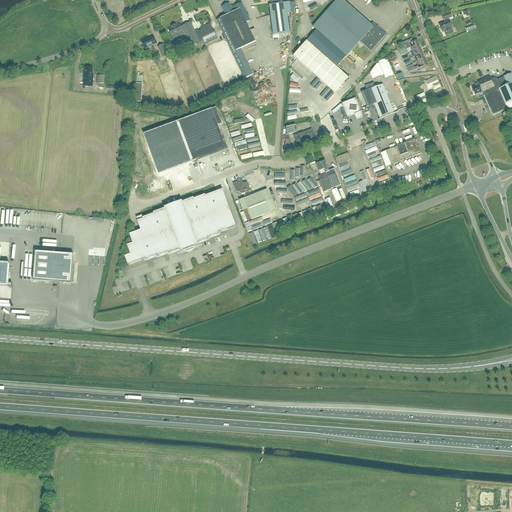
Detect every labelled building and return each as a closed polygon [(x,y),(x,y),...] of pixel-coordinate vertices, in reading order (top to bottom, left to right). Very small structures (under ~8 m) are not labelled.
[(293,56),(335,93),(348,78),(337,68),(346,57),(360,42),(371,52),(386,35),(373,23),(371,25),(342,0),(336,0),(313,27),(316,30),(293,56)] [(284,3),(271,5),(272,15),(271,15),(273,35),(289,33),(287,13),(291,13),(289,2),(284,3)] [(226,16),(217,20),(244,80),(251,76),(239,50),(256,43),(247,23),(250,22),(242,3),(232,8),(229,4),(222,7),(226,16)] [(443,20),(444,20),(445,22),(439,25),(441,29),(441,31),(442,32),(443,33),(445,32),(447,36),(446,36),(453,33),(452,29),(453,28),(450,21),(449,21),(448,19),(452,18),(451,13),(442,16),(443,20)] [(183,31),(191,47),(200,43),(200,41),(202,40),(205,45),(217,40),(210,23),(197,29),(200,35),(197,36),(191,22),(181,27),(180,24),(177,26),(176,25),(171,27),(172,28),(168,30),(171,36),(183,31)] [(383,22),(382,24),(392,31),(393,29),(383,22)] [(141,41),(145,49),(156,44),(153,37),(148,39),(147,38),(141,41)] [(411,48),(419,45),(417,40),(413,42),(412,39),(404,43),(405,46),(403,46),(404,48),(399,50),(400,53),(407,50),(407,49),(410,48),(411,48)] [(158,48),(163,58),(168,55),(164,45),(158,48)] [(412,52),(413,53),(421,49),(419,45),(411,48),(412,52)] [(423,54),(421,49),(413,53),(412,52),(411,53),(413,57),(414,57),(414,58),(423,54)] [(416,62),(418,66),(427,63),(425,58),(416,62)] [(376,65),(370,74),(372,81),(384,75),(385,79),(394,75),(387,59),(379,63),(379,64),(376,65)] [(429,67),(427,63),(418,66),(414,68),(408,71),(409,73),(419,69),(420,71),(429,67)] [(93,75),(92,75),(92,68),(85,68),(84,77),(83,77),(83,86),(93,87),(93,75)] [(481,81),(477,82),(478,83),(475,84),(475,85),(476,86),(472,88),(475,95),(481,92),(482,93),(492,116),(507,109),(505,104),(511,101),(511,78),(510,75),(504,77),(497,80),(493,79),(491,80),(490,76),(480,80),(481,81)] [(428,89),(432,88),(433,90),(440,87),(436,77),(425,81),(428,89)] [(142,84),(135,84),(134,102),(141,102),(142,84)] [(363,92),(368,106),(374,104),(380,118),(394,113),(383,84),(371,89),(363,92)] [(257,85),(221,102),(226,114),(263,98),(257,85)] [(418,100),(420,105),(427,102),(425,96),(418,100)] [(356,98),(342,104),(347,118),(354,115),(356,120),(363,117),(356,98)] [(177,122),(192,162),(226,150),(215,118),(219,116),(216,108),(177,122)] [(286,127),(285,147),(288,147),(290,146),(290,141),(288,135),(298,131),(295,124),(286,127)] [(307,146),(306,144),(315,140),(311,130),(294,136),(299,149),(307,146)] [(385,151),(391,165),(421,153),(415,140),(385,151)] [(327,178),(319,181),(323,192),(340,186),(334,169),(329,171),(325,161),(316,164),(318,172),(324,170),(325,172),(325,173),(327,178)] [(232,183),(236,192),(241,195),(244,194),(246,198),(238,201),(242,211),(247,209),(251,220),(275,211),(267,190),(251,196),(249,192),(250,191),(247,182),(244,183),(243,183),(241,180),(240,180),(240,179),(238,180),(237,181),(232,183)] [(130,255),(125,257),(128,265),(145,259),(145,260),(156,256),(157,257),(168,253),(168,254),(179,250),(180,251),(183,250),(187,249),(188,249),(188,250),(189,250),(190,249),(190,248),(191,248),(190,247),(195,246),(198,245),(197,243),(208,239),(208,238),(219,234),(219,233),(236,227),(222,190),(205,196),(205,195),(194,199),(193,198),(182,202),(182,201),(164,208),(164,209),(153,213),(154,214),(142,218),(143,219),(137,222),(140,231),(129,235),(132,244),(127,246),(130,255)] [(33,281),(59,283),(71,284),(73,254),(60,253),(35,251),(33,281)] [(9,263),(0,262),(0,299),(10,300),(11,284),(7,283),(9,263)]
